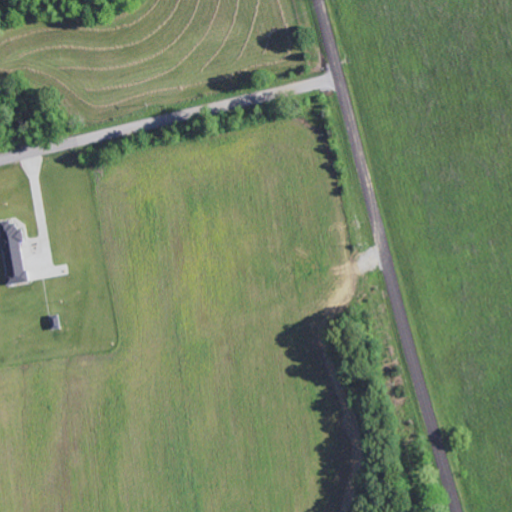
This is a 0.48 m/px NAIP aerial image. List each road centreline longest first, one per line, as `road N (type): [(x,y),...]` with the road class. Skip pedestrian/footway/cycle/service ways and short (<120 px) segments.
road 1 (residential): [(458,511),(320,0)]
road 2 (residential): [(340,77),(0,161)]
